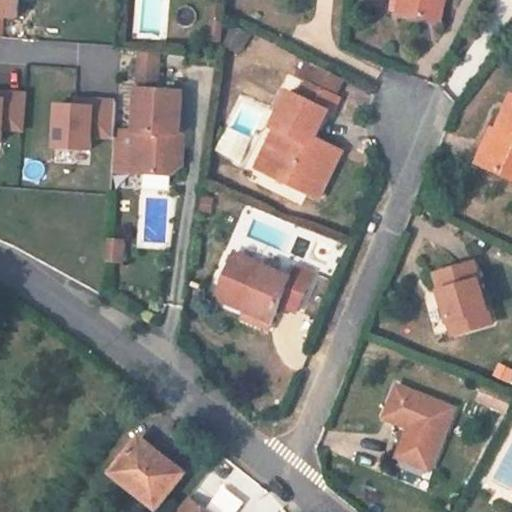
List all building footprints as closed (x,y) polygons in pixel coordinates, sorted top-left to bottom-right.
[(18,0),(0,0),(0,38),(1,38),(3,16),(17,18),(18,0)] [(405,16),(441,22),(445,0),(391,0),(389,12),(405,15),(405,16)] [(224,24),(213,23),(210,39),(221,41),(224,24)] [(250,35),(233,27),(226,40),(243,48),(250,35)] [(158,54),(140,52),(138,80),(156,82),(158,54)] [(320,68),(312,86),(334,97),(343,79),(320,68)] [(138,80),(138,90),(155,91),(156,82),(138,80)] [(263,171),(319,198),(342,153),(325,144),(323,148),(313,143),(328,112),(332,115),(339,99),(334,97),(312,86),(307,83),(300,98),(290,93),(273,127),(276,129),(282,132),(263,171)] [(179,136),(182,93),(155,91),(138,90),(137,90),(134,132),(115,132),(112,173),(134,174),(136,153),(146,153),(144,175),(173,177),(182,168),(183,151),(176,151),(176,136),(179,136)] [(0,143),(1,143),(1,129),(22,130),(24,94),(3,93),(2,100),(0,99),(0,143)] [(511,98),(497,133),(504,135),(489,170),(511,179),(511,98)] [(55,104),(53,147),(91,150),(92,135),(112,136),(114,101),(93,100),(93,106),(76,105),(55,104)] [(256,167),(263,171),(282,132),(276,129),(256,167)] [(497,133),(492,130),(477,164),(489,170),(504,135),(497,133)] [(176,136),(176,151),(183,151),(184,136),(179,136),(176,136)] [(146,153),(136,153),(134,174),(144,175),(146,153)] [(122,242),(108,241),(106,261),(121,262),(122,242)] [(234,254),(216,298),(246,311),(273,322),(281,305),(284,298),(300,305),(314,274),(296,266),(290,278),(234,254)] [(454,335),(493,324),(475,263),(436,275),(454,335)] [(297,312),(300,305),(284,298),(281,305),(297,312)] [(270,330),(273,322),(246,311),(243,319),(270,330)] [(430,470),(454,409),(397,386),(384,418),(409,428),(398,458),(430,470)] [(507,414),(511,404),(511,396),(485,386),(479,401),(507,414)] [(185,475),(140,439),(113,472),(128,484),(127,486),(157,510),(185,475)] [(205,511),(204,511),(187,498),(176,511),(205,511)]
